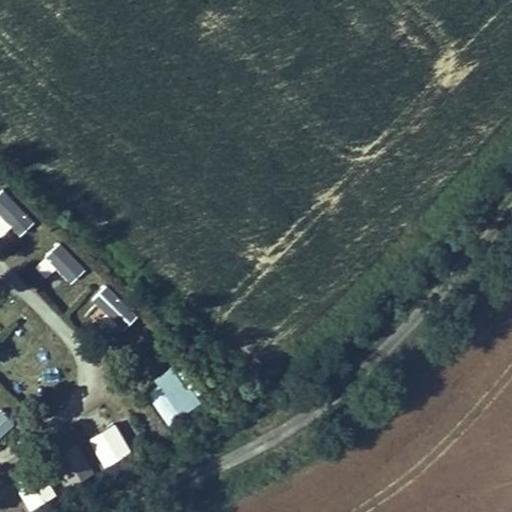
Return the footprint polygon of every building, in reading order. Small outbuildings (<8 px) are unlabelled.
[(46,261),(74,283),(88,266),(60,244),(46,261)] [(122,334),(139,314),(105,287),(89,307),(122,334)] [(145,383),(164,425),(199,409),(180,368),(145,383)] [(0,440),(13,425),(0,413),(0,440)] [(103,462),(128,454),(118,425),(93,434),(103,462)] [(81,454),(58,466),(68,483),(90,471),(81,454)]
